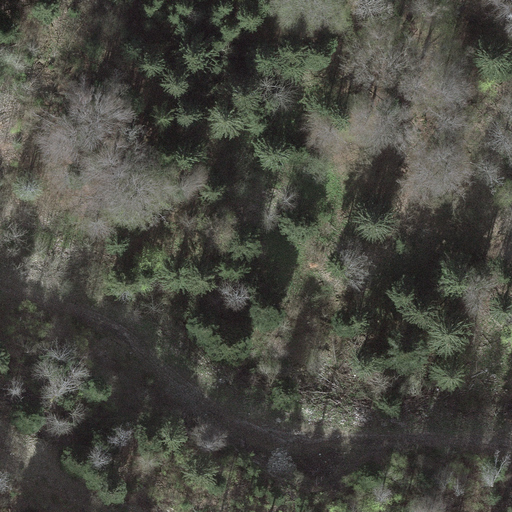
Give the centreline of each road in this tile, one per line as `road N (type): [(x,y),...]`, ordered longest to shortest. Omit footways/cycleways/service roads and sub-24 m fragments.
road 1 (track): [(0,276),(170,364),(336,435),(511,453)]
road 2 (track): [(0,433),(100,511)]
